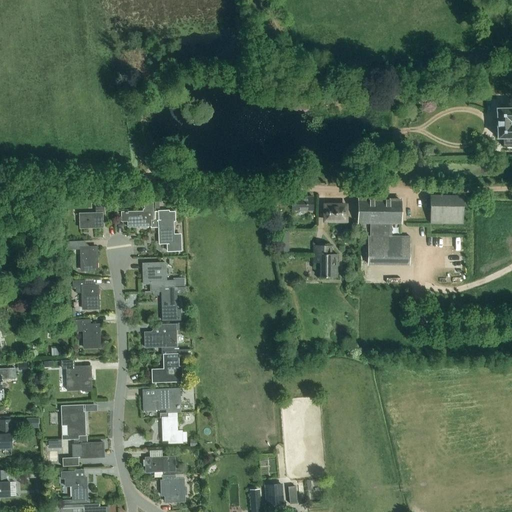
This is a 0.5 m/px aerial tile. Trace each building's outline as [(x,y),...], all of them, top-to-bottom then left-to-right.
[(511,108),(497,108),(497,138),(503,138),(503,147),(511,146),(511,108)] [(431,224),(463,224),(463,195),(431,195),(431,224)] [(312,210),(312,197),(307,197),(307,198),(291,198),(291,210),(312,210)] [(359,222),(370,223),(392,223),(401,223),(401,200),(360,200),(359,222)] [(154,219),(153,219),(153,203),(144,203),(144,209),(142,209),(143,212),(128,213),(121,213),(121,222),(128,222),(128,227),(150,226),(150,228),(155,228),(154,219)] [(346,220),(346,206),(326,205),(326,220),(346,220)] [(102,214),(104,214),(104,210),(95,210),(96,214),(88,214),(80,214),(80,228),(102,228),(102,214)] [(181,234),(173,234),(173,221),(175,221),(175,211),(169,211),(169,210),(158,210),(158,212),(154,212),(154,219),(155,228),(159,228),(159,244),(167,244),(167,251),(181,251),(181,234)] [(277,252),(289,252),(289,231),(277,231),(277,252)] [(391,236),(370,236),(368,236),(367,264),(400,264),(410,264),(410,236),(391,236)] [(90,248),(89,248),(84,242),(84,241),(66,242),(67,250),(80,250),(81,271),(97,270),(96,252),(90,253),(90,248)] [(337,278),(337,255),(331,255),(331,246),(314,246),(313,263),(320,264),(320,278),(337,278)] [(159,288),(176,287),(185,287),(184,278),(175,278),(175,280),(166,280),(165,262),(143,263),(144,284),(151,284),(151,292),(156,292),(159,292),(160,292),(159,288)] [(76,293),(82,293),(83,309),(98,309),(97,291),(91,291),(91,286),(85,287),(85,280),(72,281),(73,288),(76,288),(76,293)] [(177,308),(176,287),(159,288),(160,292),(162,292),(163,321),(177,320),(180,320),(180,308),(177,308)] [(89,320),(74,321),(74,332),(82,331),(83,348),(100,347),(99,325),(89,325),(89,320)] [(161,347),(161,351),(174,350),(174,347),(178,347),(177,331),(145,332),(145,348),(161,347)] [(178,367),(178,355),(191,354),(191,350),(176,350),(161,351),(162,355),(164,355),(164,370),(152,370),(153,383),(182,382),(181,367),(178,367)] [(67,391),(83,390),(83,391),(91,390),(90,369),(83,369),(83,367),(74,367),(74,361),(62,361),(62,368),(66,368),(67,391)] [(0,399),(4,399),(3,390),(2,390),(1,380),(15,379),(15,368),(0,368),(0,399)] [(174,413),(181,413),(180,388),(156,389),(156,395),(143,396),(144,410),(152,410),(152,409),(160,409),(166,409),(166,414),(174,413)] [(78,439),(85,439),(84,412),(83,412),(82,405),(62,406),(63,426),(68,426),(68,435),(63,435),(63,440),(78,439)] [(176,417),(174,417),(174,413),(166,414),(160,414),(160,418),(162,418),(163,440),(177,440),(176,417)] [(0,448),(11,448),(11,434),(10,420),(0,420),(0,448)] [(78,439),(78,440),(76,440),(76,444),(72,444),(72,457),(81,457),(81,458),(104,457),(103,442),(95,443),(87,444),(87,439),(85,439),(78,439)] [(145,460),(143,460),(143,466),(146,466),(146,472),(154,472),(154,471),(162,471),(162,476),(163,476),(171,475),(175,475),(183,475),(183,468),(175,469),(174,457),(168,457),(145,458),(145,460)] [(0,496),(10,497),(9,482),(9,481),(8,471),(0,470),(0,496)] [(75,472),(61,472),(62,479),(64,479),(65,487),(72,486),(73,500),(68,500),(62,500),(62,505),(62,506),(89,505),(89,500),(87,500),(86,477),(75,478),(75,472)] [(163,480),(161,480),(162,496),(165,496),(165,502),(185,502),(185,495),(187,495),(187,487),(185,487),(184,478),(175,479),(175,475),(171,475),(163,476),(163,480)] [(282,483),(264,485),(266,506),(284,505),(282,483)] [(295,486),(288,487),(290,504),(297,503),(295,486)] [(259,489),(249,490),(250,511),(265,511),(260,511),(259,489)]
